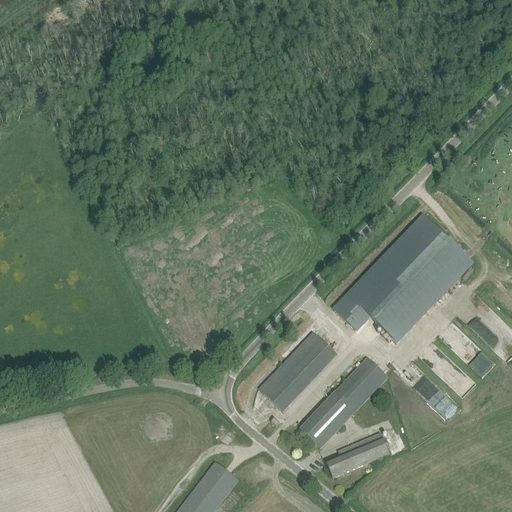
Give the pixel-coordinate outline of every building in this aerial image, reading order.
[(424,218),(334,312),(356,333),(369,318),(396,344),(417,323),(473,264),(424,218)] [(314,334),(259,391),(280,411),(335,354),(314,334)] [(299,430),(320,450),(388,379),(367,359),(299,430)] [(271,423),(277,428),(280,424),(274,419),(271,423)] [(333,480),(390,456),(381,435),(338,453),(340,458),(326,464),(333,480)] [(216,464),(178,511),(215,511),(239,482),(216,464)]
